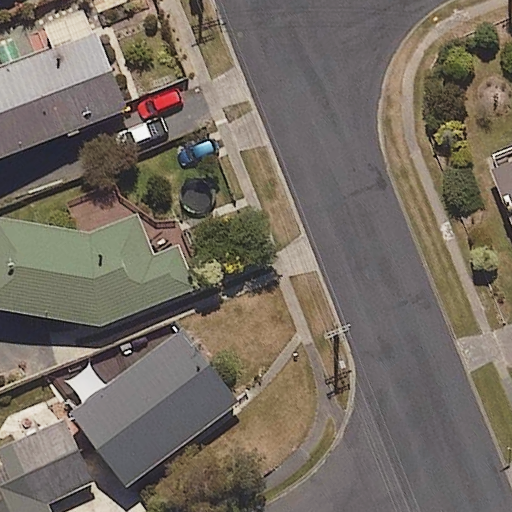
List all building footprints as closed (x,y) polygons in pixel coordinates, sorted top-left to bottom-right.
[(0,66),(0,161),(130,109),(90,10),(46,28),(53,45),(0,66)] [(511,149),(491,158),(511,212),(511,149)] [(0,308),(103,326),(200,290),(184,249),(159,259),(141,215),(92,235),(1,220),(0,226),(0,308)] [(132,489),(245,402),(189,329),(76,416),(132,489)] [(54,511),(51,504),(97,484),(69,420),(0,449),(0,511),(54,511)]
